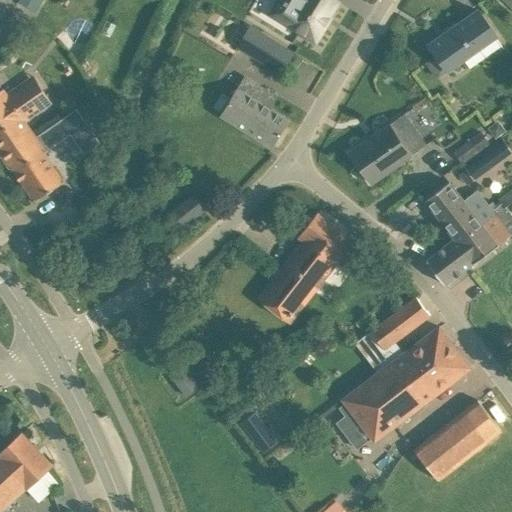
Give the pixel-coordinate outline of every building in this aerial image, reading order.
[(18,0),(18,1),(36,11),(42,0),(18,0)] [(280,0),(272,13),(315,40),(325,24),(323,23),(337,0),(280,0)] [(511,0),(503,0),(511,8),(511,0)] [(437,55),(427,62),(437,77),(497,35),(479,10),(430,45),(437,55)] [(294,52),(279,43),(266,64),(281,73),(294,52)] [(271,107),(279,95),(246,75),(222,114),(272,146),(289,118),(271,107)] [(0,90),(0,153),(5,160),(24,148),(17,139),(31,129),(25,120),(52,102),(34,76),(7,95),(3,89),(0,90)] [(350,152),(372,183),(425,145),(404,113),(350,152)] [(488,126),(495,137),(506,130),(499,119),(488,126)] [(60,120),(36,136),(44,149),(46,151),(70,134),(60,120)] [(24,148),(5,160),(12,171),(14,170),(34,200),(64,180),(43,150),(44,149),(36,136),(31,129),(17,139),(24,148)] [(511,134),(509,130),(487,146),(498,162),(511,152),(511,134)] [(454,152),(462,163),(489,143),(481,132),(454,152)] [(493,166),(482,151),(464,165),(466,169),(474,178),(474,179),(493,166)] [(450,181),(426,200),(455,238),(455,237),(460,244),(497,216),(493,210),(497,206),(493,201),(490,203),(480,190),(465,201),(450,181)] [(455,238),(427,260),(445,284),(511,234),(511,232),(511,218),(508,213),(511,209),(511,192),(501,201),(501,202),(497,206),(493,210),(497,216),(460,244),(455,237),(455,238)] [(192,194),(172,210),(185,226),(205,209),(192,194)] [(258,298),(290,322),(354,240),(318,212),(298,238),(302,241),(258,298)] [(371,330),(385,349),(430,314),(417,296),(371,330)] [(344,398),(375,439),(470,366),(440,326),(344,398)] [(511,336),(508,330),(501,335),(510,349),(511,348),(511,336)] [(171,374),(187,396),(200,386),(184,365),(171,374)] [(301,412),(316,400),(305,386),(290,397),(301,412)] [(414,449),(438,479),(501,431),(507,439),(511,435),(511,414),(492,389),(478,400),(414,449)] [(256,410),(241,422),(266,455),(282,442),(256,410)] [(0,452),(0,509),(25,486),(27,488),(52,465),(22,432),(0,452)] [(400,443),(392,452),(399,457),(406,448),(400,443)] [(346,511),(338,502),(324,511),(346,511)]
